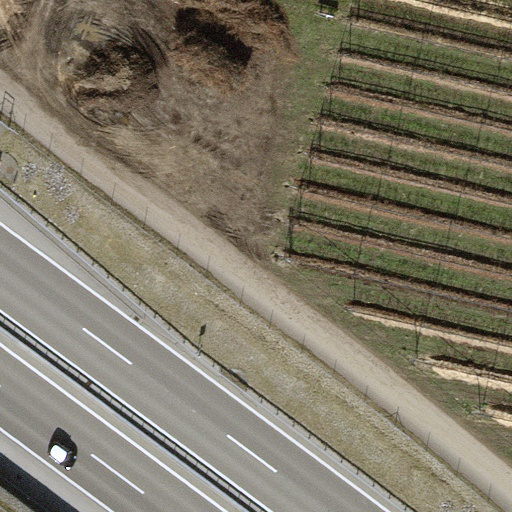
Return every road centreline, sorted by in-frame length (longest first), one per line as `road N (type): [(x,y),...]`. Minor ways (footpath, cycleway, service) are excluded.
road 1 (track): [(511,496),(0,90)]
road 2 (trunk): [(333,511),(0,264)]
road 3 (trunk): [(0,385),(169,511)]
